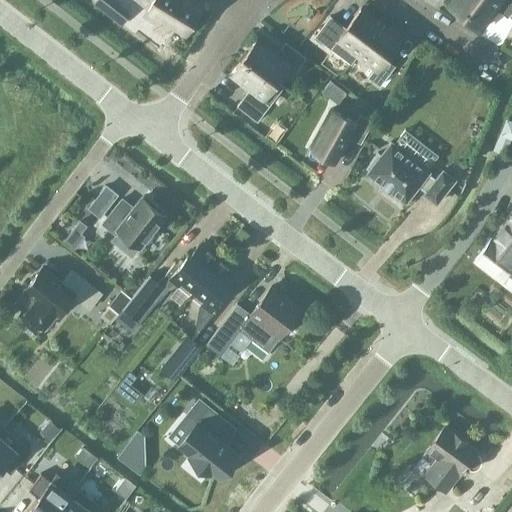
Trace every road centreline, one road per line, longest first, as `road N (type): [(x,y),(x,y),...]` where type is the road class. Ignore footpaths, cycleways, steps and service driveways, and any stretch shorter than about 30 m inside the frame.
road 1 (residential): [(405,325),(158,135)]
road 2 (residential): [(405,325),(262,511)]
road 3 (residential): [(158,135),(0,14)]
road 4 (residential): [(158,135),(247,0)]
road 5 (residential): [(511,403),(405,325)]
